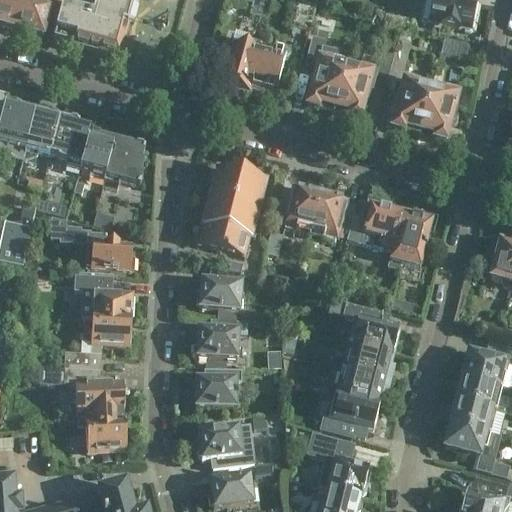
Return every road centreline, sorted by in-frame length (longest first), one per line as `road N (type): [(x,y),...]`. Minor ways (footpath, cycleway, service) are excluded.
road 1 (residential): [(178,511),(160,405),(173,112)]
road 2 (residential): [(408,511),(470,190)]
road 3 (residential): [(470,190),(173,112)]
road 4 (residential): [(470,190),(507,0)]
road 5 (residential): [(173,112),(0,65)]
